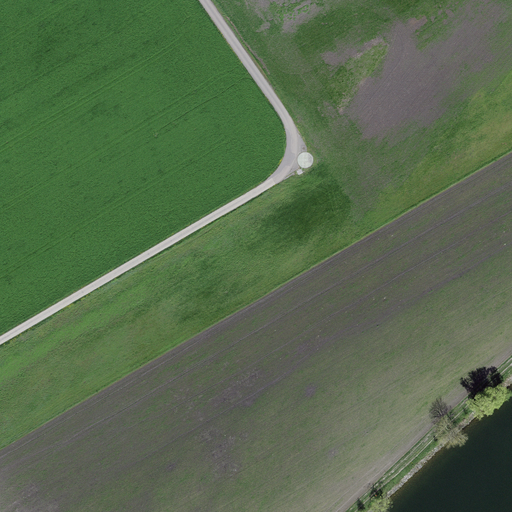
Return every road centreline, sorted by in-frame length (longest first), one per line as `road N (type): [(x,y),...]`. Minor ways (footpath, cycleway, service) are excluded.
road 1 (unclassified): [(201,0),(288,126),(291,158),(272,182),(0,340)]
road 2 (track): [(511,360),(351,511)]
